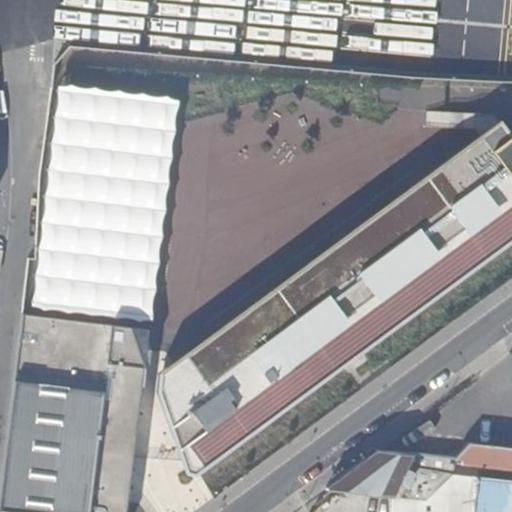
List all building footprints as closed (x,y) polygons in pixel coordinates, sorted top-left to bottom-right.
[(158,331),(155,350),(160,350),(164,317),(187,94),(69,80),(38,317),(158,331)] [(186,457),(199,471),(207,473),(511,245),(511,116),(511,115),(171,369),(168,388),(186,457)] [(135,511),(139,489),(142,456),(155,350),(158,331),(38,317),(20,315),(0,486),(0,510),(18,511),(135,511)] [(511,448),(470,444),(459,460),(511,465),(511,448)] [(381,450),(328,490),(394,498),(400,485),(410,489),(412,485),(415,487),(421,475),(407,469),(414,454),(381,450)] [(428,484),(444,486),(454,475),(430,472),(428,484)] [(511,511),(511,481),(481,478),(476,511),(511,511)]
